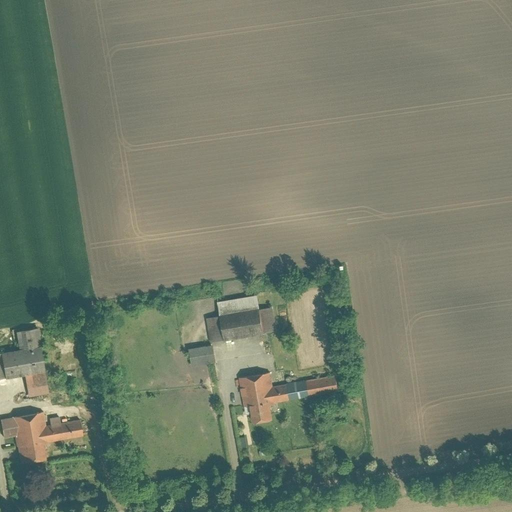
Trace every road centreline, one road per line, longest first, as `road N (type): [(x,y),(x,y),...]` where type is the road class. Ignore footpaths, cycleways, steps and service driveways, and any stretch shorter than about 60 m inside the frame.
road 1 (track): [(253,494),(511,454)]
road 2 (residential): [(128,511),(253,494)]
